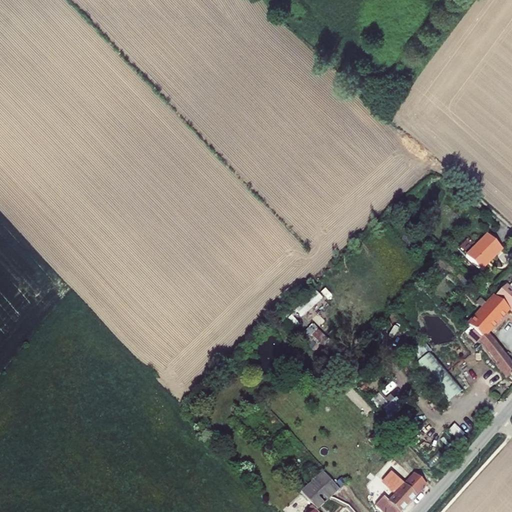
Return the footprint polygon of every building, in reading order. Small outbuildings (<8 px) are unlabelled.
[(470,255),(483,267),(493,257),(496,260),(507,248),(491,233),(470,255)] [(493,257),(483,267),(486,270),(496,260),(493,257)] [(511,283),(499,297),(511,307),(511,283)] [(317,290),(297,308),(304,316),(324,297),(317,290)] [(468,335),(511,378),(511,377),(511,355),(489,334),(511,313),(495,294),(462,328),(468,335)] [(313,323),(305,333),(329,355),(338,345),(313,323)] [(468,335),(462,328),(460,330),(466,336),(468,335)] [(410,352),(418,362),(433,351),(426,341),(410,352)] [(466,390),(430,355),(411,374),(446,409),(466,390)] [(461,440),(467,433),(455,424),(449,431),(461,440)] [(403,511),(428,485),(415,470),(401,485),(389,474),(380,483),(393,494),(386,502),(395,511),(403,511)] [(317,506),(321,509),(345,488),(335,477),(329,471),(305,492),(317,506)] [(335,477),(345,488),(352,482),(341,471),(335,477)] [(382,511),(395,511),(386,502),(379,509),(382,511)]
